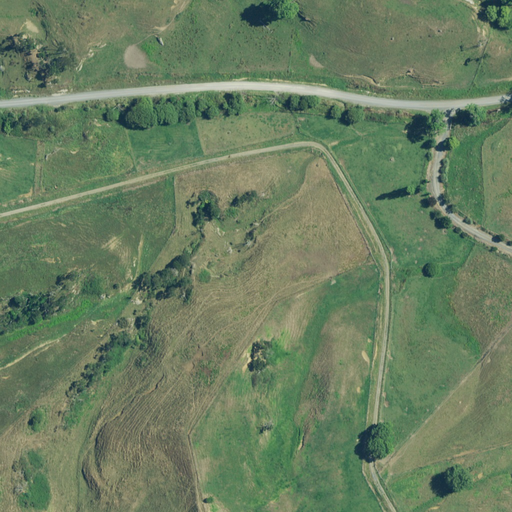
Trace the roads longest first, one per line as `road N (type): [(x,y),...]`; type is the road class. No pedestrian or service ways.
road 1 (track): [(0,211),(294,133),(322,148),(379,260),(366,461),(390,511)]
road 2 (unclassified): [(511,95),(416,103),(229,84),(0,101)]
